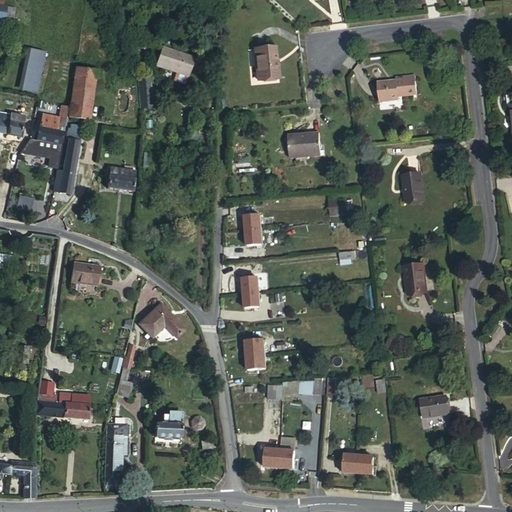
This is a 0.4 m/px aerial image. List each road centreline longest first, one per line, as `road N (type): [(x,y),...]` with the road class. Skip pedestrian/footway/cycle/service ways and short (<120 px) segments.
road 1 (residential): [(493,511),(465,317),(486,221),(463,20),(355,30),(315,54)]
road 2 (secondary): [(233,500),(0,507)]
road 3 (residential): [(204,320),(133,261),(62,232),(0,222)]
road 4 (residential): [(204,320),(225,391),(233,500)]
road 5 (secondary): [(451,511),(289,507)]
road 6 (unknown): [(62,232),(47,368)]
